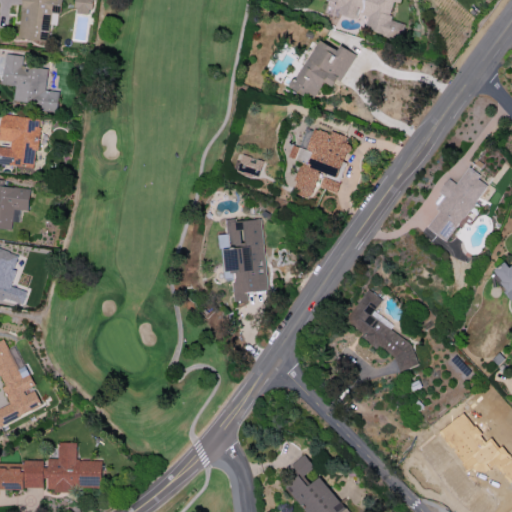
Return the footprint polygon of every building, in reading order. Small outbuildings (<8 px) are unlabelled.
[(21,0),(18,38),(47,41),(49,24),(58,25),(60,0),(21,0)] [(74,0),(74,12),(90,14),(91,0),(74,0)] [(328,0),(329,0),(340,3),(338,12),(364,19),(362,29),(403,40),(407,24),(389,20),(393,0),(328,0)] [(355,54),(339,44),(337,49),(319,39),(295,80),(293,79),(289,86),(313,100),(324,82),(335,88),(355,54)] [(47,68),(22,65),(23,55),(7,53),(3,84),(15,86),(13,103),(57,108),(59,91),(45,90),(47,68)] [(40,119),(1,114),(0,126),(0,139),(10,141),(9,147),(0,145),(0,163),(34,167),(40,119)] [(336,192),(350,145),(344,143),(346,137),(306,125),(299,147),(292,145),(289,157),(302,161),(292,193),(310,198),(314,185),(336,192)] [(235,160),(233,169),(260,176),(263,160),(242,154),(240,162),(235,160)] [(487,185),(477,178),(480,175),(468,167),(456,184),(447,178),(438,191),(444,196),(437,206),(440,208),(427,227),(448,241),(487,185)] [(29,188),(4,186),(5,179),(0,178),(0,228),(11,229),(12,221),(19,221),(20,210),(28,211),(29,188)] [(267,290),(260,217),(221,221),(222,231),(216,232),(217,244),(222,244),(225,272),(231,271),(234,301),(247,300),(246,292),(267,290)] [(19,253),(0,247),(0,297),(22,304),(26,290),(10,286),(19,253)] [(511,264),(509,267),(505,262),(493,271),(507,290),(504,291),(511,300),(511,299),(511,264)] [(388,332),(393,325),(373,311),(382,299),(367,289),(343,323),(409,369),(419,353),(388,332)] [(0,424),(42,406),(33,388),(35,387),(16,345),(8,349),(3,339),(0,340),(0,375),(4,385),(2,386),(9,404),(0,407),(0,424)] [(102,460),(76,460),(77,442),(58,442),(58,458),(48,458),(47,489),(101,489),(102,460)] [(0,487),(43,489),(43,462),(0,461),(0,487)]
